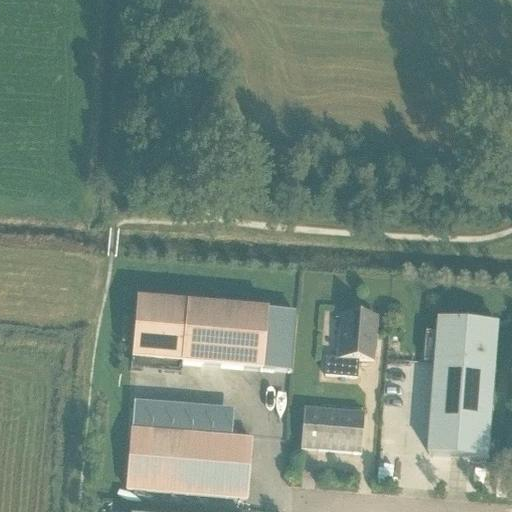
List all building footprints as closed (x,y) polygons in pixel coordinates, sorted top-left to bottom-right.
[(181,365),(261,372),(266,312),(186,305),(186,307),(145,303),(143,321),(138,321),(136,341),(141,342),(140,360),(181,363),(181,365)] [(375,319),(341,316),(338,360),(325,359),(324,377),(356,380),(358,362),(372,363),(375,319)] [(436,365),(429,457),(489,461),(496,370),(495,370),(499,328),(440,324),(437,365),(436,365)] [(304,411),(300,451),(360,456),(364,416),(304,411)] [(126,492),(246,501),(251,441),(131,431),(126,492)]
